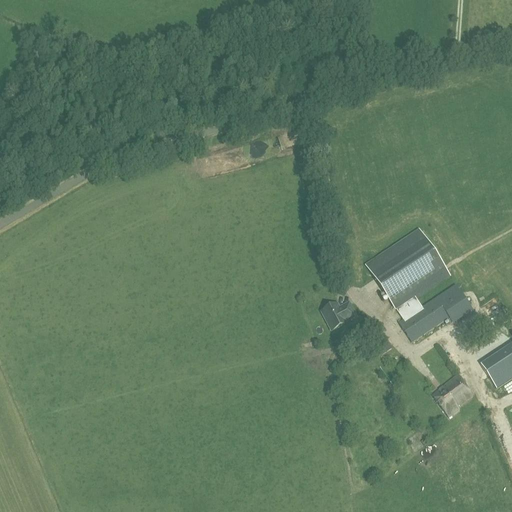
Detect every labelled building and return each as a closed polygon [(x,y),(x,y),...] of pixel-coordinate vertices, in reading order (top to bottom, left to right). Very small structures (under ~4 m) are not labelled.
[(455,286),(421,309),(414,299),(449,276),(419,232),(367,267),(396,311),(403,321),(399,324),(412,344),(449,319),(452,323),(471,310),(455,286)] [(332,332),(346,324),(345,322),(355,317),(349,305),(339,310),(336,305),(322,312),(332,332)] [(432,368),(454,357),(447,344),(425,356),(432,368)] [(511,364),(485,382),(496,398),(511,387),(511,364)] [(472,397),(458,376),(432,397),(448,419),(459,411),(457,408),(472,397)]
